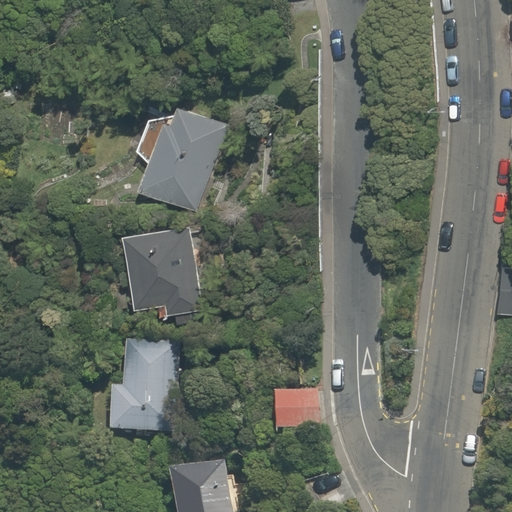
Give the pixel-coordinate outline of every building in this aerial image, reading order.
[(232,118),(182,98),(175,116),(168,113),(139,185),(197,207),(213,167),(221,146),(232,118)] [(173,310),(203,308),(198,221),(133,225),(137,295),(172,293),(173,310)] [(178,421),(185,382),(175,381),(181,347),(130,338),(114,421),(165,431),(167,419),(178,421)] [(324,385),(279,384),(278,426),(323,426),(324,385)] [(236,511),(229,456),(178,463),(184,511),(236,511)] [(329,511),(357,501),(345,471),(306,487),(316,511),(329,511)]
